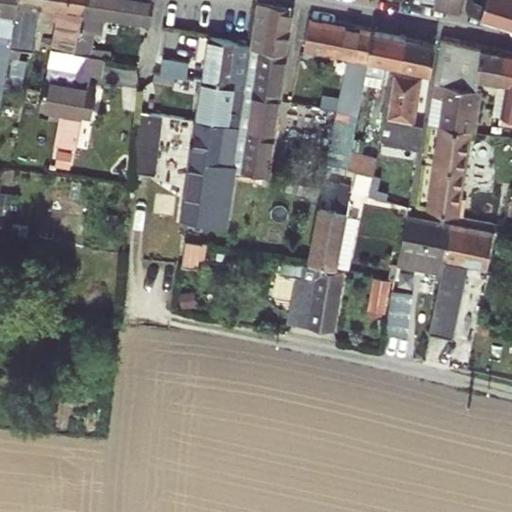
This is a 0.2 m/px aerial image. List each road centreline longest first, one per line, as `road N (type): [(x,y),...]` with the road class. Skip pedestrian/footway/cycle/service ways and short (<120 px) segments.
road 1 (residential): [(142,193),(130,308),(511,396)]
road 2 (unclassified): [(318,0),(511,38)]
